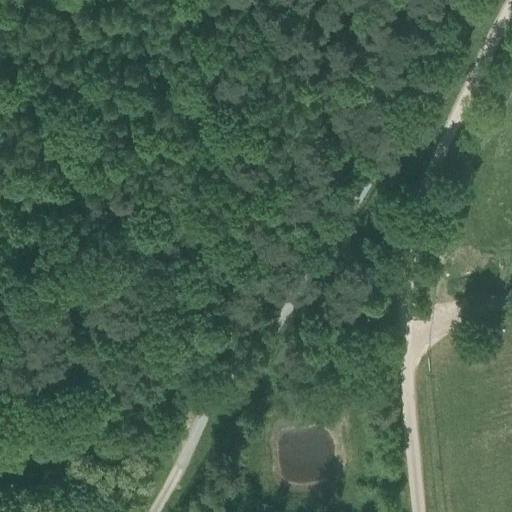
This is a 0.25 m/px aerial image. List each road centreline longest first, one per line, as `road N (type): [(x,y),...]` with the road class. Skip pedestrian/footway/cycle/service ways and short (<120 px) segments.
road 1 (track): [(471,0),(371,175),(145,511)]
road 2 (unclassified): [(511,3),(445,147),(411,265)]
road 3 (unclassified): [(422,511),(411,265)]
